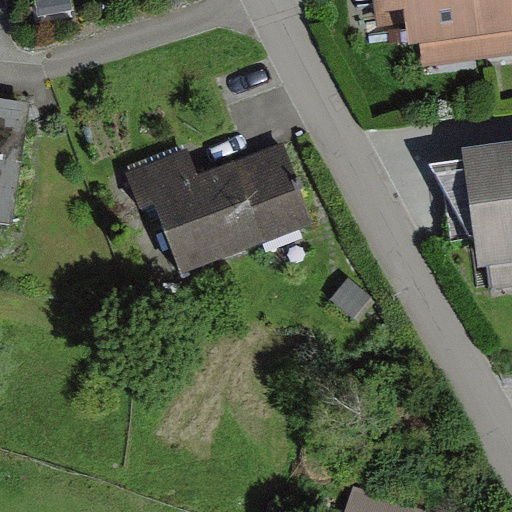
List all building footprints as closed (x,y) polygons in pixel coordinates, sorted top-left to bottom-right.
[(423,75),(488,66),(478,0),(373,0),(379,37),(406,34),(409,59),(421,57),(423,75)] [(511,0),(478,0),(488,66),(511,62),(511,0)] [(0,238),(3,239),(21,122),(0,118),(0,238)] [(182,161),(116,182),(147,281),(301,232),(276,153),(189,181),(182,161)] [(511,164),(447,170),(458,285),(511,279),(511,164)] [(444,511),(358,489),(352,511),(444,511)]
